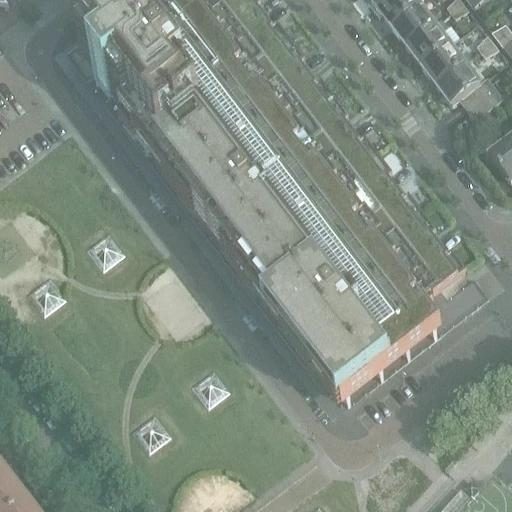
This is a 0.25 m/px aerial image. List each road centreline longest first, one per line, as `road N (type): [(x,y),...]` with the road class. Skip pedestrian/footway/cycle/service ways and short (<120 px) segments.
road 1 (residential): [(92,0),(41,44),(49,81),(320,435),(355,458)]
road 2 (residential): [(505,249),(316,0)]
road 3 (residential): [(355,458),(511,338)]
road 4 (residential): [(98,511),(0,384)]
